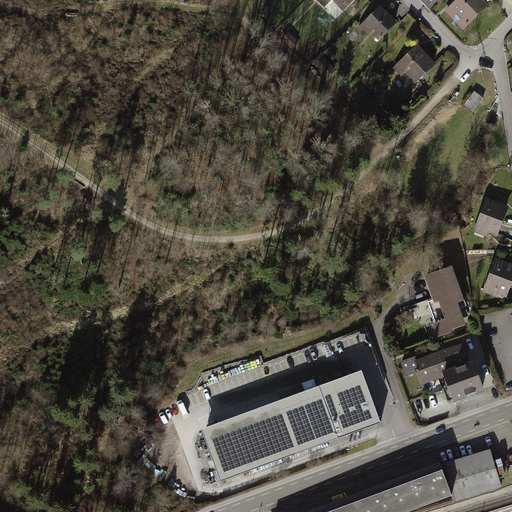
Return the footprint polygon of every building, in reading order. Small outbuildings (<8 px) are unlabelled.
[(315,0),(327,11),(332,4),(344,16),(359,0),(315,0)] [(465,32),(489,7),(482,0),(458,0),(446,13),(465,32)] [(379,44),(398,26),(381,9),(358,31),(367,40),(371,36),(379,44)] [(417,87),(437,68),(418,48),(394,72),(403,82),(408,78),(417,87)] [(484,101),(476,94),(466,107),(474,114),(484,101)] [(510,207),(486,198),(473,231),(497,240),(510,207)] [(511,288),(511,266),(497,261),(484,294),(506,303),(511,288)] [(432,326),(436,337),(465,326),(459,310),(466,307),(451,268),(423,278),(433,305),(438,303),(445,321),(432,326)] [(462,344),(412,362),(420,385),(443,376),(442,373),(469,363),(462,344)] [(483,392),(472,362),(469,363),(442,373),(443,376),(452,403),(483,392)] [(205,432),(224,484),(383,426),(364,374),(205,432)] [(503,456),(492,459),(491,455),(469,462),(443,470),(452,495),(453,496),(499,482),(498,477),(508,474),(507,469),(511,467),(511,465),(510,459),(504,461),(503,456)] [(443,470),(327,511),(406,511),(452,495),(443,470)]
